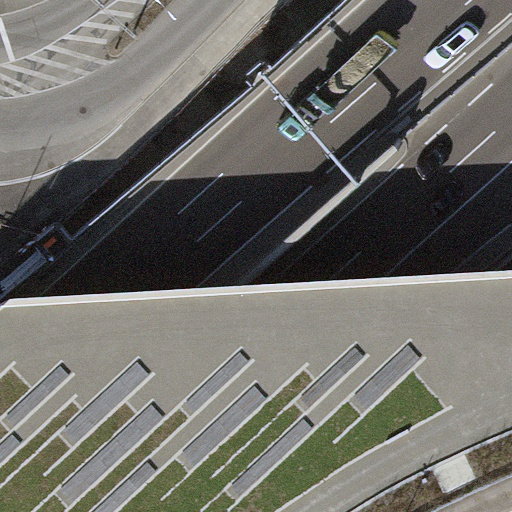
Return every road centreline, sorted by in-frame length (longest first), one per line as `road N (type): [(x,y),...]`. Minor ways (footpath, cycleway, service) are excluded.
road 1 (motorway): [(447,0),(0,408)]
road 2 (motorway): [(87,511),(511,118)]
road 3 (motorway): [(115,511),(511,195)]
road 4 (motorway): [(267,511),(511,355)]
road 5 (tertiary): [(0,127),(88,109),(139,73),(209,0)]
